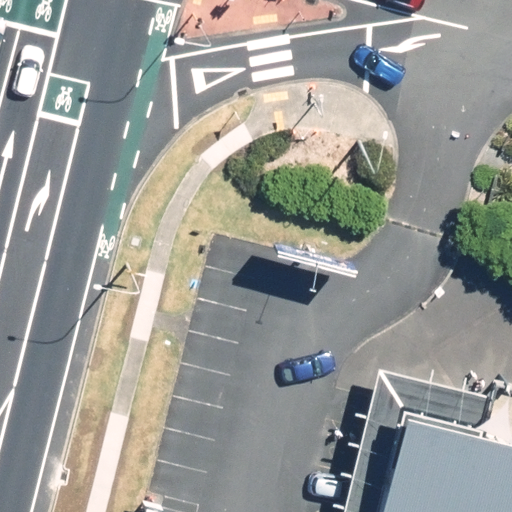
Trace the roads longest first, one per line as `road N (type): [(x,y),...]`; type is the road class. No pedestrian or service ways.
road 1 (secondary): [(490,0),(170,82),(51,145)]
road 2 (secondary): [(51,145),(0,343)]
road 3 (secondary): [(88,0),(51,145)]
